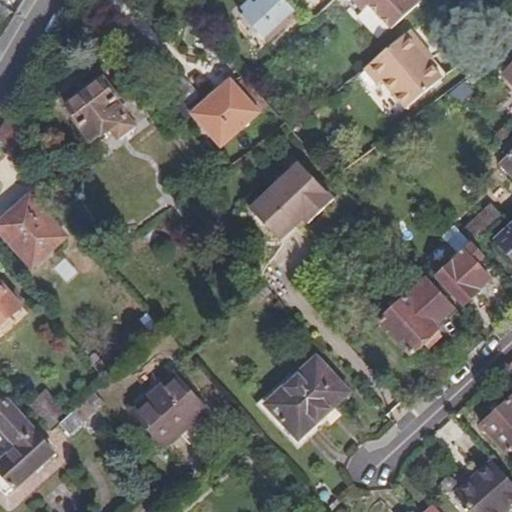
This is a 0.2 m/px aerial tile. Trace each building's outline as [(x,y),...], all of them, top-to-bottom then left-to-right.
[(297,16),(282,0),(254,0),(239,15),(267,45),(297,16)] [(351,0),(363,13),(370,6),(393,31),(421,4),(417,0),(351,0)] [(410,32),(364,70),(377,85),(378,86),(383,83),(407,110),(442,81),(429,65),(418,52),(424,48),(410,32)] [(511,46),(493,60),(511,80),(511,46)] [(418,52),(429,65),(433,60),(424,48),(418,52)] [(377,85),(364,70),(355,78),(367,93),(377,85)] [(477,73),(460,86),(464,91),(482,79),(477,73)] [(259,115),(267,106),(248,84),(244,80),(235,89),(259,115)] [(119,142),(135,130),(116,104),(119,102),(104,83),(66,111),(91,144),(110,131),(119,142)] [(157,94),(173,109),(184,99),(169,83),(157,94)] [(204,107),(194,118),(222,149),(259,115),(235,89),(231,84),(218,96),(211,89),(200,102),(204,107)] [(466,94),(464,91),(460,86),(449,95),(456,103),(466,94)] [(173,109),(185,126),(194,118),(204,107),(200,102),(191,93),(184,99),(173,109)] [(11,114),(0,134),(0,144),(16,162),(38,143),(11,114)] [(205,153),(214,165),(221,159),(212,148),(205,153)] [(511,167),(511,153),(500,164),(506,172),(511,167)] [(302,217),(306,220),(308,223),(333,199),(299,164),(251,208),(279,239),(299,220),(302,217)] [(39,188),(49,199),(57,192),(47,180),(39,188)] [(204,214),(221,210),(215,180),(204,183),(199,186),(204,214)] [(66,238),(30,197),(0,224),(0,231),(33,267),(66,238)] [(477,243),(504,219),(491,205),(465,230),(477,243)] [(365,211),(350,225),(359,236),(375,223),(365,211)] [(375,223),(359,236),(358,237),(400,283),(405,279),(410,284),(421,273),(375,223)] [(511,266),(511,227),(493,245),(511,266)] [(446,240),(459,255),(471,243),(457,229),(446,240)] [(475,265),(483,257),(473,246),(471,243),(459,255),(435,276),(462,305),(489,281),(475,265)] [(410,284),(415,289),(427,280),(421,273),(410,284)] [(433,326),(453,308),(427,280),(415,289),(379,322),(410,356),(437,331),(433,326)] [(0,324),(21,306),(0,281),(0,324)] [(266,405),(297,439),(348,392),(316,358),(266,405)] [(136,412),(167,447),(207,411),(176,376),(136,412)] [(45,392),(29,406),(51,432),(60,424),(68,416),(45,392)] [(86,400),(97,411),(103,406),(93,394),(86,400)] [(511,397),(480,427),(505,455),(511,447),(511,397)] [(79,427),(97,411),(86,400),(69,415),(79,427)] [(0,473),(14,490),(55,453),(7,401),(0,407),(0,425),(19,448),(0,464),(0,473)] [(69,436),(79,427),(69,415),(68,416),(60,424),(69,436)] [(469,511),(500,511),(511,502),(511,485),(492,463),(455,495),(469,511)] [(23,511),(66,511),(67,492),(23,492),(23,511)]
